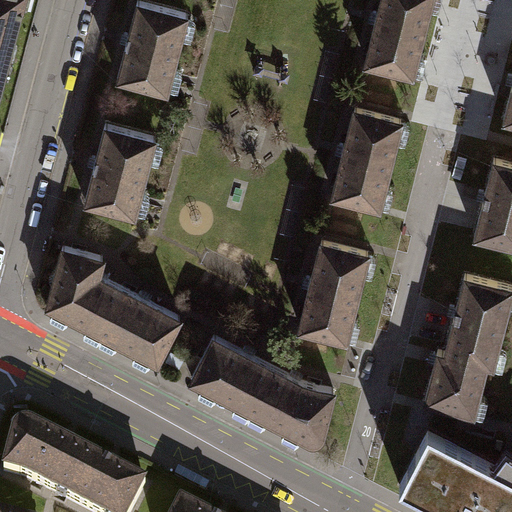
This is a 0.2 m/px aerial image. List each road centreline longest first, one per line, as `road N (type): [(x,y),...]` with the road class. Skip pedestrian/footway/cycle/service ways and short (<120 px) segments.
road 1 (residential): [(472,0),(430,166),(425,232),(399,340),(378,367),(340,511)]
road 2 (residential): [(0,340),(336,511)]
road 3 (residential): [(0,286),(75,0)]
